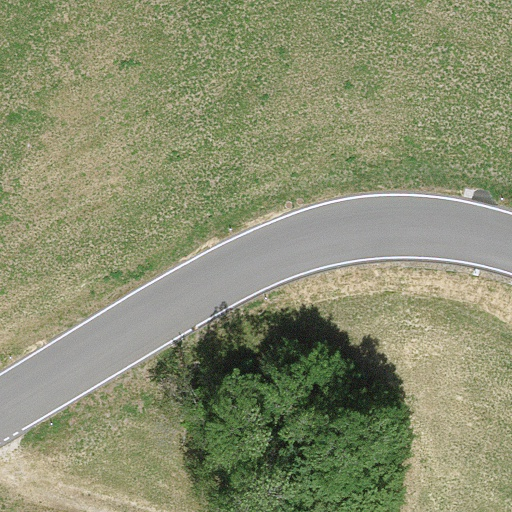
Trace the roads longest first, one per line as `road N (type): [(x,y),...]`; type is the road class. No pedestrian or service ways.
road 1 (tertiary): [(511,242),(391,226),(295,244),(0,409)]
road 2 (track): [(0,439),(28,479),(137,511)]
